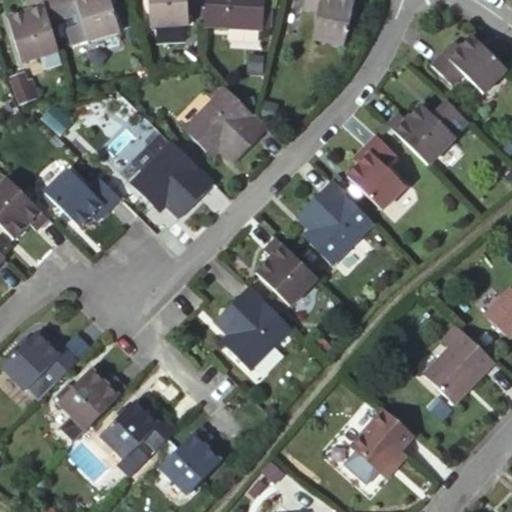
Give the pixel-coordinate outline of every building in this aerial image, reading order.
[(58,48),(43,0),(26,0),(29,7),(3,16),(16,61),(58,48)] [(57,0),(62,16),(79,10),(88,37),(121,28),(112,0),(57,0)] [(141,0),(143,25),(183,23),(183,0),(141,0)] [(203,0),(202,22),(261,27),(264,0),(203,0)] [(303,0),(303,8),(315,10),(312,38),(345,42),(352,0),(303,0)] [(455,41),(431,64),(451,84),(465,71),(484,91),(509,68),(475,32),(461,46),(455,41)] [(22,79),(19,71),(4,75),(14,101),(28,97),(22,79)] [(33,95),(27,78),(22,79),(28,97),(33,95)] [(270,126),(261,117),(225,84),(184,125),(219,159),(226,151),(238,161),(270,126)] [(264,98),(261,115),(276,119),(280,101),(264,98)] [(432,115),(421,103),(402,120),(395,115),(384,124),(425,165),(454,138),(451,135),(466,122),(446,101),(432,115)] [(216,183),(171,139),(129,182),(162,214),(170,206),(182,218),(216,183)] [(355,166),(342,178),(376,215),(399,193),(380,172),(393,161),(374,140),(370,140),(350,159),(355,166)] [(91,222),(115,198),(96,179),(86,188),(65,167),(43,191),(51,200),(76,226),(86,218),(91,222)] [(31,230),(46,215),(18,188),(5,175),(0,179),(0,224),(10,235),(23,223),(31,230)] [(367,223),(326,183),(292,216),(305,231),(299,236),(325,263),(367,223)] [(43,191),(39,195),(47,204),(51,200),(43,191)] [(294,257),(274,238),(264,247),(269,255),(255,269),(288,302),(314,277),(294,257)] [(511,281),(480,314),(504,336),(511,327),(511,281)] [(287,329),(247,288),(210,323),(221,336),(212,344),(242,373),(287,329)] [(496,364),(461,331),(449,343),(453,348),(424,377),(455,405),(496,364)] [(36,401),(76,356),(50,335),(42,343),(30,332),(0,368),(0,373),(22,393),(24,391),(36,401)] [(85,427),(125,384),(112,373),(103,380),(88,367),(56,401),(85,427)] [(155,453),(173,433),(148,409),(139,416),(127,407),(96,441),(121,465),(142,441),(155,453)] [(411,434),(383,409),(351,445),(378,469),(402,445),(411,434)] [(214,445),(201,432),(162,475),(193,502),(225,465),(210,451),(214,445)] [(402,445),(378,469),(385,477),(408,453),(402,445)] [(511,511),(511,494),(511,496),(511,501),(500,511),(511,511)]
